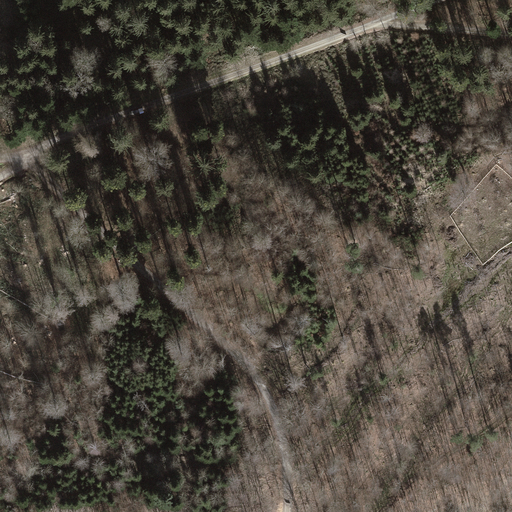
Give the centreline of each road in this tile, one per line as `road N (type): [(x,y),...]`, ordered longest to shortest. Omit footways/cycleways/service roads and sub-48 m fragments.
road 1 (track): [(287,511),(276,422),(259,386),(82,217),(12,165)]
road 2 (track): [(12,165),(65,136),(397,18)]
